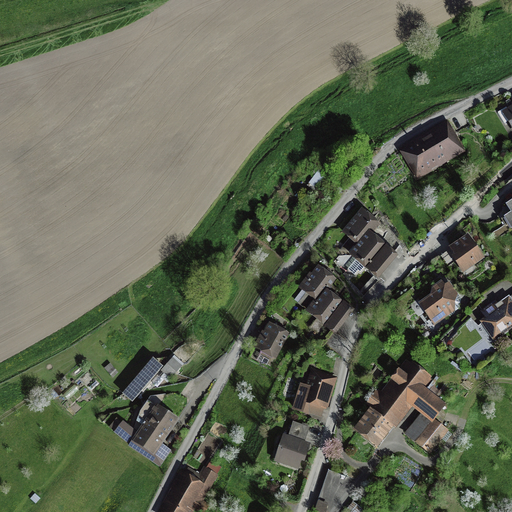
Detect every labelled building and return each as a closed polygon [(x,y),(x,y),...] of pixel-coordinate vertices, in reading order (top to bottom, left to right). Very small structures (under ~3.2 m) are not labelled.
[(511,109),(503,115),(511,131),(511,109)] [(444,134),(403,159),(418,183),(459,159),(444,134)] [(318,172),(308,184),(317,191),(326,178),(318,172)] [(377,221),(368,214),(348,237),(356,245),(377,221)] [(385,247),(373,236),(354,257),(366,268),(385,247)] [(485,261),(469,238),(446,254),(461,277),(485,261)] [(398,257),(390,250),(371,274),(379,280),(398,257)] [(441,257),(428,266),(435,277),(448,268),(441,257)] [(333,279),(322,269),(302,292),(313,302),(333,279)] [(466,308),(448,284),(414,307),(432,332),(466,308)] [(341,302),(327,291),(310,312),(325,323),(341,302)] [(511,302),(510,300),(479,320),(495,346),(511,335),(511,302)] [(352,310),(341,302),(325,323),(336,332),(352,310)] [(284,331),(273,325),(258,353),(269,359),(284,331)] [(161,368),(152,360),(121,396),(130,404),(161,368)] [(173,360),(162,374),(171,381),(182,367),(173,360)] [(434,381),(409,362),(354,434),(376,451),(408,408),(418,416),(404,434),(430,454),(447,431),(435,422),(447,406),(426,390),(434,381)] [(329,377),(309,371),(298,414),(318,419),(329,377)] [(134,429),(144,435),(139,442),(126,431),(129,428),(122,423),(115,432),(132,445),(131,446),(160,465),(169,451),(157,443),(174,418),(157,407),(165,396),(165,395),(151,397),(140,411),(134,429)] [(310,444),(285,436),(276,465),(301,473),(310,444)] [(351,477),(329,471),(317,505),(329,510),(351,477)] [(195,511),(210,485),(188,473),(166,511),(195,511)]
